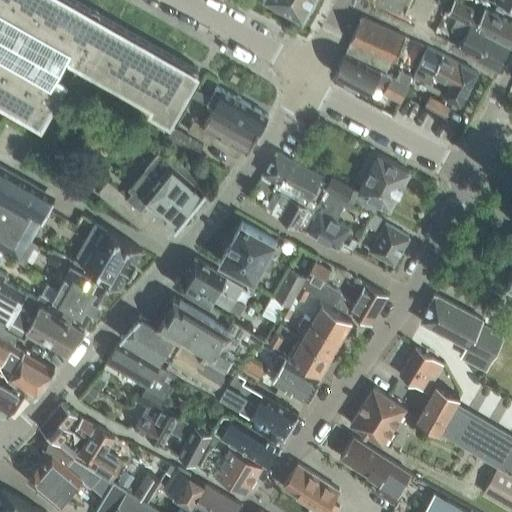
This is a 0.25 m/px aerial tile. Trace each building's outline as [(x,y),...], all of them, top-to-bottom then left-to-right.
[(0,0),(0,98),(41,122),(64,83),(55,78),(72,48),(177,108),(198,70),(73,0),(0,0)] [(279,0),(304,14),(311,0),(279,0)] [(378,0),(377,2),(405,14),(411,0),(378,0)] [(454,0),(448,12),(476,26),(511,42),(511,20),(485,7),(481,16),(473,12),(474,9),(456,0),(454,0)] [(361,14),(345,49),(386,67),(390,57),(394,59),(406,34),(361,14)] [(452,28),(464,34),(459,44),(504,66),(511,50),(511,45),(469,24),(469,25),(456,18),(452,28)] [(427,46),(414,74),(430,81),(433,75),(448,82),(442,92),(445,93),(444,95),(460,103),(476,73),(477,71),(428,46),(427,46)] [(369,90),(375,79),(386,85),(383,92),(398,100),(406,84),(391,76),(391,75),(345,51),(334,72),(369,90)] [(71,80),(96,94),(102,85),(77,70),(71,80)] [(400,71),(397,79),(407,84),(409,84),(412,77),(400,71)] [(197,120),(190,132),(210,143),(216,133),(248,151),(268,114),(267,113),(217,85),(211,96),(207,103),(214,107),(204,124),(197,120)] [(197,88),(193,95),(200,99),(207,103),(211,96),(204,92),(197,88)] [(430,95),(425,104),(446,116),(451,107),(430,95)] [(127,107),(125,111),(170,136),(175,126),(122,96),(118,103),(127,107)] [(175,128),(169,139),(197,154),(203,143),(175,128)] [(142,227),(158,208),(176,224),(207,188),(162,150),(133,184),(137,188),(130,197),(109,179),(99,191),(142,227)] [(295,190),(309,197),(313,199),(312,201),(316,203),(325,188),(331,178),(277,150),(263,173),(295,190)] [(378,154),(359,190),(332,175),(331,178),(325,188),(346,199),(347,199),(376,211),(380,202),(390,208),(410,170),(378,154)] [(0,247),(19,259),(48,207),(42,188),(0,164),(0,247)] [(316,203),(304,227),(308,229),(339,246),(349,226),(336,218),(331,216),(339,201),(344,203),(346,199),(325,188),(316,203)] [(295,190),(280,218),(295,226),(302,230),(304,227),(316,203),(312,201),(313,199),(309,197),(295,190)] [(368,224),(375,228),(382,216),(375,212),(368,224)] [(242,220),(220,260),(255,279),(262,264),(268,268),(274,257),(268,254),(277,239),(242,220)] [(370,249),(394,263),(409,236),(386,222),(370,249)] [(96,246),(85,266),(120,286),(121,284),(140,251),(114,236),(105,250),(96,246)] [(62,257),(51,251),(46,260),(57,265),(62,257)] [(219,270),(195,256),(185,272),(185,273),(199,281),(201,277),(218,287),(218,286),(236,296),(243,285),(219,270)] [(330,269),(315,260),(307,273),(323,282),(330,269)] [(48,281),(59,287),(60,285),(69,290),(71,286),(98,300),(107,283),(72,264),(64,278),(54,272),(48,281)] [(275,295),(279,298),(286,301),(291,304),(295,295),(301,284),(306,275),(290,266),(275,295)] [(67,347),(85,326),(85,325),(28,293),(29,291),(6,278),(7,274),(0,270),(0,322),(18,333),(25,337),(31,327),(67,347)] [(208,302),(212,295),(229,307),(236,296),(218,286),(218,287),(201,277),(199,281),(185,273),(185,272),(182,270),(174,283),(208,302)] [(327,283),(323,282),(307,273),(306,275),(301,284),(309,289),(328,299),(336,304),(349,312),(351,310),(354,312),(371,322),(387,294),(366,282),(354,303),(347,298),(338,288),(335,287),(327,283)] [(303,300),(309,289),(301,284),(295,295),(303,300)] [(45,292),(41,298),(85,322),(98,300),(71,286),(69,290),(60,285),(59,287),(54,297),(45,292)] [(420,319),(422,320),(467,343),(461,354),(486,367),(502,335),(479,323),(482,316),(434,291),(420,319)] [(276,318),(285,302),(274,296),(265,312),(276,318)] [(158,325),(180,337),(234,368),(251,337),(261,343),(264,337),(233,319),(227,329),(175,297),(158,325)] [(310,317),(309,318),(341,336),(351,318),(322,301),(320,300),(310,317)] [(280,313),(288,317),(294,306),(286,301),(280,313)] [(120,336),(159,359),(172,336),(178,339),(180,337),(158,325),(158,326),(140,314),(120,336)] [(266,336),(274,320),(264,314),(255,330),(266,336)] [(299,335),(331,353),(341,336),(309,318),(310,317),(304,314),(298,324),(304,327),(299,335)] [(7,376),(27,387),(34,392),(55,365),(13,342),(18,333),(0,322),(0,362),(1,363),(3,361),(12,367),(7,376)] [(275,331),(269,343),(277,347),(283,336),(275,331)] [(331,353),(299,335),(288,354),(320,371),(331,353)] [(180,337),(178,339),(163,365),(218,396),(234,368),(180,337)] [(396,370),(415,346),(404,337),(386,362),(396,370)] [(148,385),(142,395),(157,403),(161,405),(167,394),(167,392),(178,374),(160,364),(118,340),(107,361),(148,385)] [(399,372),(426,388),(442,360),(415,345),(399,372)] [(273,379),(307,399),(321,376),(279,353),(272,366),(279,370),(273,379)] [(236,369),(246,374),(257,381),(264,368),(243,356),(236,369)] [(298,412),(264,392),(243,380),(246,374),(236,369),(234,368),(218,396),(239,408),(251,414),(285,434),(298,412)] [(106,380),(100,376),(94,384),(101,389),(106,380)] [(9,409),(24,393),(0,377),(0,408),(2,410),(9,409)] [(436,381),(416,418),(511,472),(511,437),(454,404),(457,399),(462,402),(464,397),(436,381)] [(83,396),(90,401),(97,391),(91,386),(83,396)] [(405,406),(373,386),(350,423),(381,443),(405,406)] [(175,403),(174,396),(167,392),(167,394),(161,405),(171,411),(175,403)] [(77,413),(62,400),(40,425),(50,434),(60,442),(71,428),(67,423),(77,413)] [(163,442),(170,430),(178,415),(171,411),(161,405),(157,403),(150,415),(143,412),(135,427),(163,442)] [(179,453),(195,462),(206,441),(210,434),(178,415),(170,430),(187,439),(179,453)] [(221,436),(243,450),(267,464),(279,443),(234,415),(221,436)] [(88,434),(95,423),(82,416),(76,427),(88,434)] [(110,443),(114,436),(97,424),(81,450),(97,460),(94,465),(111,476),(122,459),(106,449),(110,443)] [(74,455),(60,442),(50,434),(46,446),(52,452),(41,465),(39,463),(27,478),(58,504),(82,475),(105,494),(113,480),(74,455)] [(206,441),(213,445),(217,437),(210,434),(206,441)] [(352,435),(339,455),(380,481),(375,488),(393,499),(410,472),(352,435)] [(214,472),(246,490),(263,463),(230,445),(225,454),(210,446),(199,464),(214,472)] [(170,462),(160,479),(160,480),(166,484),(164,487),(206,511),(234,511),(242,502),(176,466),(170,462)] [(338,489),(300,464),(298,463),(281,484),(323,511),(327,507),(332,510),(336,503),(331,500),(338,489)] [(484,491),(511,507),(511,474),(498,467),(484,491)] [(117,483),(127,488),(134,476),(125,470),(117,483)] [(160,480),(160,479),(146,471),(135,491),(148,499),(160,480)] [(165,511),(127,488),(117,483),(113,480),(105,494),(96,509),(99,511),(165,511)] [(45,511),(1,487),(0,488),(5,491),(0,501),(0,511),(45,511)] [(468,511),(433,492),(421,511),(468,511)]
